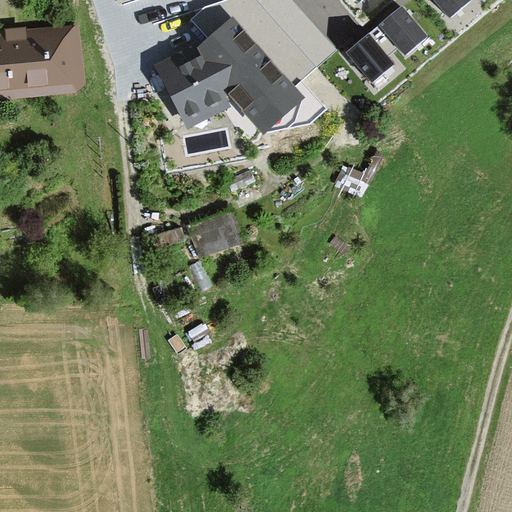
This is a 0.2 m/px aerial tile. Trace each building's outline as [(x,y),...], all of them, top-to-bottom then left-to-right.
[(192,19),(209,37),(233,16),(295,87),(302,81),(337,51),(293,0),(226,0),(205,7),(192,19)] [(434,0),(449,18),(470,0),(434,0)] [(429,37),(403,6),(380,24),(391,37),(399,47),(407,56),(429,37)] [(197,47),(195,44),(157,63),(191,128),(231,107),(226,98),(230,96),(265,133),(310,123),(327,109),(302,81),(295,87),(233,16),(209,37),(197,47)] [(0,32),(0,100),(75,94),(85,85),(79,24),(0,32)] [(380,24),(369,33),(380,46),(388,56),(399,47),(391,37),(380,24)] [(380,46),(369,33),(347,51),(374,83),(396,64),(388,56),(380,46)] [(163,78),(148,84),(160,112),(174,106),(163,78)] [(240,216),(196,228),(204,256),(248,244),(240,216)]
